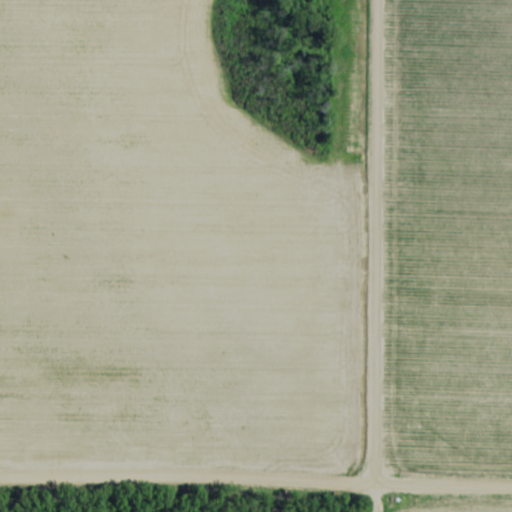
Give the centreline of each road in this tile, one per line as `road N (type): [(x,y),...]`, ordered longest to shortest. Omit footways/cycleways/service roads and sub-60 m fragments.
road 1 (track): [(372,0),(365,511)]
road 2 (track): [(365,485),(200,474),(0,484)]
